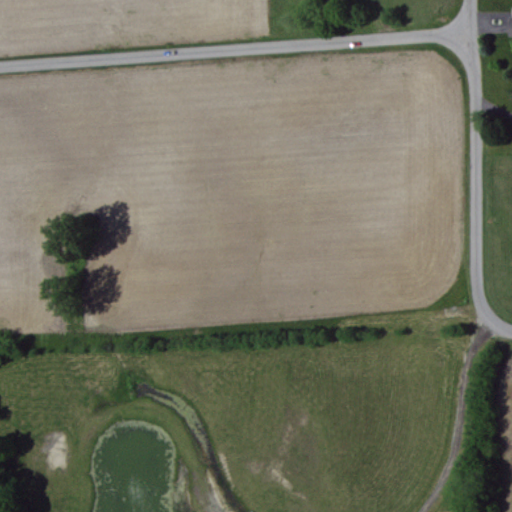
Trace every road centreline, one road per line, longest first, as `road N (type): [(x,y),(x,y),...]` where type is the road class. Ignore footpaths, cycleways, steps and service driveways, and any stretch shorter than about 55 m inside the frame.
road 1 (residential): [(0,64),(474,31)]
road 2 (residential): [(479,290),(473,0)]
